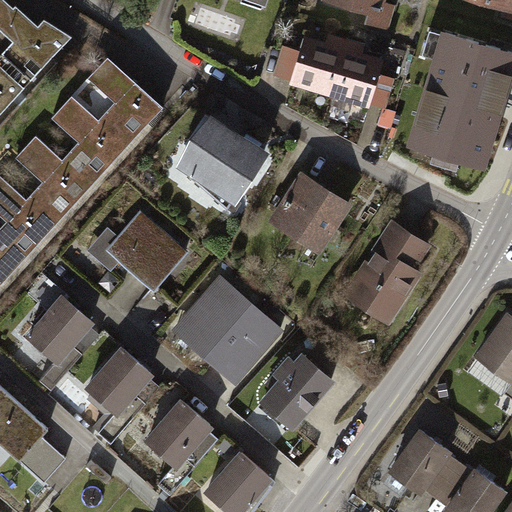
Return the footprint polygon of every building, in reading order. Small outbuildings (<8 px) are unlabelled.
[(15,7),(7,0),(0,0),(0,23),(47,66),(73,36),(46,18),(40,25),(17,4),(15,7)] [(384,0),(326,0),(327,0),(370,13),(367,23),(389,29),(394,14),(381,10),(384,0)] [(511,0),(478,0),(504,8),(502,14),(511,17),(511,0)] [(511,85),(511,45),(442,24),(406,143),(488,167),(511,85)] [(331,92),(344,49),(306,38),(302,52),(293,81),(331,92)] [(383,61),(344,49),(331,92),(371,104),(371,103),(386,107),(395,79),(379,74),(383,61)] [(0,116),(33,81),(4,53),(0,57),(0,116)] [(92,75),(148,126),(165,107),(109,56),(92,75)] [(56,114),(112,165),(129,146),(125,143),(131,137),(106,114),(100,120),(73,95),(56,114)] [(266,152),(213,118),(193,151),(202,157),(190,175),(229,209),(266,152)] [(20,154),(75,205),(93,186),(89,182),(95,176),(70,153),(64,159),(38,135),(20,154)] [(0,175),(0,208),(39,244),(57,225),(53,222),(59,216),(34,193),(28,199),(1,174),(0,175)] [(304,174),(275,220),(297,234),(303,233),(324,246),(350,204),(304,174)] [(187,252),(142,213),(110,249),(156,288),(187,252)] [(381,250),(355,288),(370,297),(370,306),(387,318),(405,292),(407,293),(419,273),(401,261),(416,237),(396,224),(379,248),(381,250)] [(0,282),(3,285),(20,265),(17,262),(23,255),(0,234),(0,282)] [(282,329),(223,277),(185,320),(205,338),(197,348),(214,363),(227,363),(232,359),(245,371),(282,329)] [(92,320),(65,297),(30,337),(58,361),(92,320)] [(511,316),(510,315),(480,357),(511,379),(511,316)] [(153,372),(125,348),(90,388),(117,412),(153,372)] [(333,380),(305,356),(297,364),(291,359),(268,384),(274,390),(265,401),(294,426),(333,380)] [(50,429),(0,384),(0,441),(21,460),(43,436),(50,429)] [(212,425),(185,401),(149,441),(177,464),(160,483),(172,494),(217,443),(205,432),(212,425)] [(423,430),(393,471),(422,491),(451,450),(423,430)] [(43,436),(21,460),(46,482),(68,458),(43,436)] [(269,475),(244,452),(208,493),(230,511),(254,511),(274,486),(266,479),(269,475)] [(108,483),(114,477),(94,459),(88,465),(108,483)] [(478,469),(448,510),(450,511),(490,511),(506,490),(478,469)]
